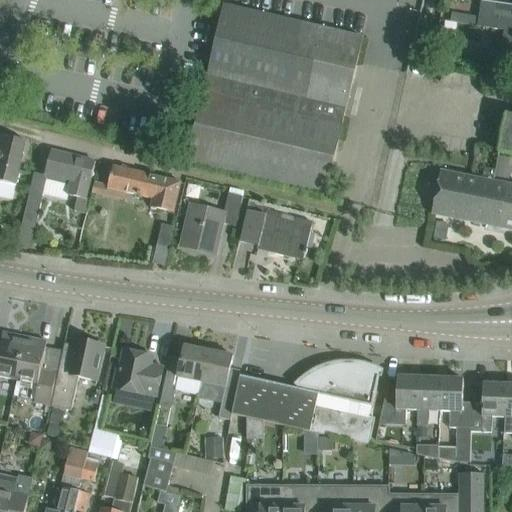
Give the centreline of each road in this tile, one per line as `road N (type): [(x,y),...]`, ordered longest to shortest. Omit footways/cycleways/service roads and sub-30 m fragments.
road 1 (residential): [(322,313),(351,218),(0,125)]
road 2 (tertiary): [(322,313),(0,273)]
road 3 (tertiary): [(491,322),(322,313)]
